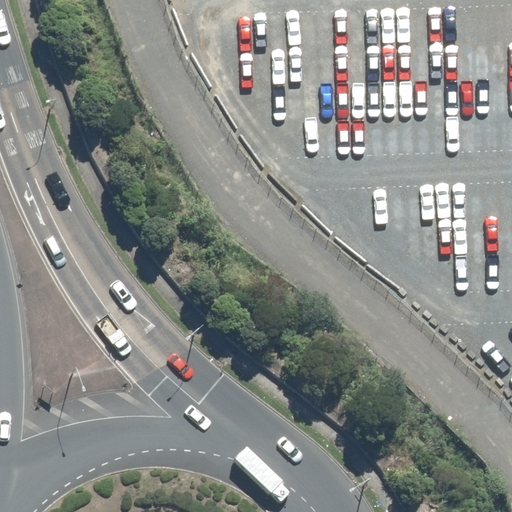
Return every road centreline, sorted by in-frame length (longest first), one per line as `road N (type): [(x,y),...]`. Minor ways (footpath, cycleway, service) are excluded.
road 1 (primary): [(0,62),(38,174),(95,292),(223,443)]
road 2 (primary): [(63,452),(115,434),(170,431),(223,443)]
